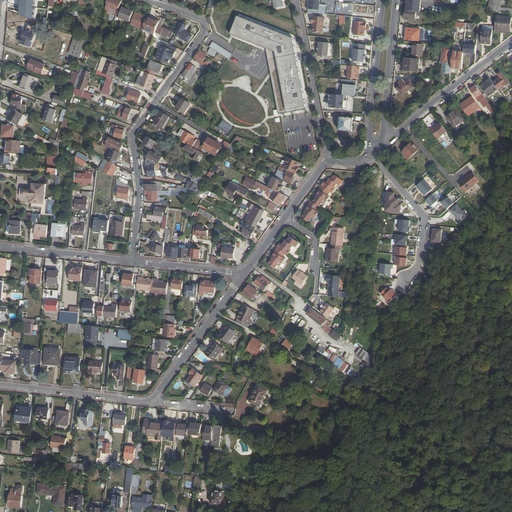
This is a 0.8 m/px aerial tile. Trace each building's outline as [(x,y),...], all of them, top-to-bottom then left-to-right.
[(120,6),(121,2),(117,0),(107,0),(106,7),(105,11),(115,15),(116,16),(120,6)] [(206,15),(211,16),(215,2),(210,0),(206,15)] [(310,13),(318,13),(319,0),(307,0),(307,1),(310,2),(309,9),(310,9),(310,13)] [(421,0),(407,0),(406,10),(420,12),(421,0)] [(120,6),(116,16),(130,21),(133,13),(134,12),(120,6)] [(425,16),(426,13),(406,11),(406,12),(406,15),(406,19),(408,19),(409,19),(409,21),(417,21),(417,15),(425,16)] [(298,35),(235,13),(233,19),(227,18),(225,24),(231,27),(228,35),(264,48),(269,48),(271,62),(277,66),(273,72),(281,116),(312,111),(298,35)] [(145,17),(136,14),(132,23),(132,24),(141,28),(142,25),(145,18),(145,17)] [(325,17),(312,16),(312,24),(313,24),(313,32),(324,33),(325,17)] [(498,29),(501,29),(501,22),(506,22),(511,22),(511,17),(499,16),(498,29)] [(145,26),(144,27),(156,32),(160,22),(148,17),(148,19),(145,26)] [(162,17),(156,32),(161,34),(168,37),(169,35),(173,36),(175,30),(163,26),(166,19),(162,17)] [(37,24),(28,21),(21,43),(31,47),(36,33),(35,32),(37,24)] [(367,22),(356,21),(354,35),(365,36),(365,30),(366,27),(367,27),(367,22)] [(501,22),(501,29),(511,30),(511,29),(511,22),(506,22),(501,22)] [(181,23),(174,36),(176,37),(178,32),(180,33),(184,25),(181,23)] [(407,28),(406,40),(420,41),(420,29),(407,28)] [(193,35),(185,30),(181,37),(189,42),(193,35)] [(492,44),(493,31),(483,30),(482,39),(482,43),(492,44)] [(76,34),(69,53),(80,57),(84,45),(88,47),(91,39),(76,34)] [(147,57),(146,58),(152,60),(153,60),(154,57),(158,58),(159,55),(155,53),(160,39),(159,39),(154,36),(151,46),(147,57)] [(330,43),(320,42),(319,56),(329,57),(330,43)] [(365,58),(365,55),(366,45),(355,44),(354,62),(365,63),(365,58)] [(422,57),(423,45),(413,44),(412,55),(422,57)] [(477,54),(477,45),(465,44),(464,53),(477,54)] [(135,51),(134,54),(140,56),(146,57),(146,58),(147,57),(151,46),(146,45),(142,54),(139,53),(139,52),(135,51)] [(451,66),(452,66),(454,49),(445,48),(443,62),(448,63),(448,65),(445,64),(444,72),(450,73),(451,66)] [(194,59),(205,67),(206,65),(201,61),(204,58),(202,57),(205,53),(201,50),(197,56),(200,58),(198,61),(195,58),(194,59)] [(455,52),(455,70),(464,70),(465,52),(455,52)] [(419,59),(405,58),(404,70),(418,72),(419,59)] [(145,72),(153,75),(155,70),(161,72),(164,64),(153,60),(152,60),(149,70),(145,68),(144,71),(145,72)] [(36,61),(35,65),(38,66),(36,72),(50,77),(53,68),(36,61)] [(107,61),(102,76),(107,78),(112,79),(113,75),(112,74),(116,64),(107,61)] [(188,83),(193,86),(203,72),(198,68),(191,64),(183,75),(190,80),(188,83)] [(360,71),(361,67),(350,66),(349,79),(358,80),(359,74),(359,71),(360,71)] [(511,89),(511,83),(502,70),(498,73),(500,76),(493,81),(504,95),(511,89)] [(75,87),(80,74),(77,73),(73,72),(71,77),(72,77),(69,86),(75,88),(75,87)] [(153,81),(155,76),(153,75),(145,72),(140,86),(150,89),(152,80),(153,81)] [(37,78),(26,74),(21,88),(32,92),(37,78)] [(80,74),(75,87),(85,91),(86,88),(90,77),(80,74)] [(107,78),(103,90),(105,90),(106,88),(109,89),(113,80),(112,79),(107,78)] [(438,82),(443,88),(448,84),(444,78),(438,82)] [(493,81),(491,78),(481,85),(494,102),(504,95),(493,81)] [(401,92),(403,94),(414,86),(412,84),(414,82),(414,81),(413,80),(411,80),(410,80),(406,82),(403,79),(399,82),(401,86),(398,88),(399,89),(398,90),(398,91),(399,92),(400,93),(401,92)] [(482,101),(486,98),(483,93),(477,84),(471,89),(478,98),(479,100),(480,100),(480,101),(481,101),(482,101)] [(356,86),(344,85),(343,95),(344,96),(355,96),(356,86)] [(472,95),(475,99),(478,98),(471,89),(469,91),(472,95)] [(132,90),(128,99),(139,103),(142,93),(132,90)] [(343,109),(344,96),(343,95),(330,94),(329,108),(343,109)] [(22,98),(22,97),(17,95),(14,95),(14,104),(18,104),(18,109),(25,109),(25,104),(23,104),(23,98),(22,98)] [(68,100),(55,95),(53,101),(66,105),(68,100)] [(472,95),(466,100),(473,109),(480,104),(475,99),(472,95)] [(183,99),(177,108),(185,114),(191,105),(183,99)] [(466,100),(461,104),(469,115),(473,112),(472,110),(473,109),(466,100)] [(123,106),(119,117),(129,121),(133,110),(123,106)] [(56,110),(47,107),(42,120),(52,123),(56,110)] [(68,110),(64,109),(57,127),(61,129),(62,126),(65,119),(68,110)] [(456,127),(465,120),(457,109),(448,117),(456,127)] [(14,110),(10,118),(18,123),(22,115),(14,110)] [(160,128),(162,130),(170,117),(161,112),(159,116),(153,125),(159,128),(160,128)] [(27,116),(23,114),(22,115),(18,123),(17,124),(21,126),(27,116)] [(341,120),(339,120),(339,124),(341,124),(340,130),(353,131),(354,125),(355,125),(355,123),(354,123),(355,117),(341,116),(341,120)] [(193,117),(191,120),(208,131),(210,127),(193,117)] [(62,126),(70,129),(73,122),(65,119),(62,126)] [(467,122),(465,120),(456,127),(458,129),(467,122)] [(440,122),(430,129),(441,144),(451,137),(440,122)] [(5,125),(4,125),(3,136),(14,137),(15,125),(5,125)] [(125,127),(114,125),(113,128),(114,128),(117,129),(115,137),(123,139),(125,127)] [(150,129),(158,133),(160,128),(159,128),(153,125),(150,129)] [(180,140),(186,143),(189,145),(192,139),(193,140),(195,136),(182,128),(178,134),(182,136),(180,140)] [(157,141),(149,136),(145,143),(153,148),(157,141)] [(232,145),(235,146),(242,138),(237,136),(231,144),(232,145)] [(120,153),(124,144),(110,138),(106,146),(113,149),(120,153)] [(197,149),(201,152),(204,148),(217,156),(223,146),(210,138),(204,147),(200,144),(197,149)] [(20,145),(21,141),(7,140),(7,144),(6,145),(8,145),(7,152),(20,153),(20,145)] [(412,141),(403,150),(406,153),(405,154),(409,158),(419,149),(412,141)] [(197,160),(201,152),(197,149),(193,147),(189,145),(186,143),(183,148),(194,154),(192,157),(197,160)] [(110,161),(115,164),(121,153),(120,153),(113,149),(107,160),(110,161)] [(151,151),(148,157),(151,158),(167,167),(170,160),(151,151)] [(228,155),(224,153),(218,161),(218,162),(224,165),(228,155)] [(10,155),(2,154),(1,163),(10,164),(10,155)] [(167,167),(151,158),(147,161),(150,177),(170,174),(169,170),(170,169),(167,167)] [(298,166),(300,162),(289,158),(287,161),(283,159),(279,166),(295,173),(296,174),(299,169),(297,168),(298,166)] [(115,164),(110,161),(106,169),(104,171),(114,176),(119,166),(117,165),(115,164)] [(293,177),(295,173),(279,166),(274,164),(272,168),(277,170),(275,177),(284,181),(285,180),(291,183),(294,177),(293,177)] [(86,174),(79,173),(78,182),(92,183),(93,171),(87,171),(86,174)] [(473,172),(458,183),(465,193),(480,182),(473,172)] [(326,181),(323,185),(333,191),(335,193),(338,188),(337,187),(340,183),(342,185),(345,181),(338,175),(337,176),(336,175),(334,177),(333,178),(332,177),(331,180),(328,182),(326,181)] [(24,177),(19,176),(17,202),(45,204),(47,184),(33,183),(33,186),(31,187),(30,187),(29,189),(24,188),(24,177)] [(200,185),(204,179),(199,176),(196,183),(200,185)] [(286,196),(283,194),(282,195),(277,191),(270,188),(247,177),(243,184),(254,189),(256,185),(258,187),(266,191),(271,193),(268,196),(276,202),(277,202),(280,204),(283,201),(283,200),(286,196)] [(285,190),(288,183),(284,181),(275,177),(270,188),(277,191),(280,192),(281,189),(285,190)] [(425,180),(416,187),(425,197),(433,190),(425,180)] [(145,185),(146,191),(153,191),(158,191),(158,187),(156,187),(156,185),(162,185),(162,182),(158,181),(153,181),(153,185),(145,185)] [(210,190),(200,185),(196,183),(192,181),(190,184),(208,194),(210,190)] [(128,185),(121,182),(121,189),(120,189),(119,198),(129,199),(130,190),(128,190),(128,185)] [(247,194),(249,190),(232,182),(228,190),(235,194),(236,192),(237,190),(245,194),(246,193),(247,194)] [(318,198),(315,202),(322,206),(324,203),(326,204),(332,197),(330,195),(333,191),(323,185),(321,189),(322,190),(318,195),(319,196),(318,198)] [(150,191),(149,195),(149,200),(157,201),(158,190),(158,191),(153,191),(150,191)] [(395,193),(387,193),(385,212),(401,214),(402,205),(399,205),(400,199),(395,199),(395,193)] [(433,195),(426,201),(433,209),(440,202),(433,195)] [(84,200),(77,200),(76,208),(87,209),(88,198),(84,197),(84,200)] [(449,198),(441,204),(447,211),(455,204),(449,198)] [(315,202),(313,200),(309,204),(310,205),(307,210),(308,211),(306,213),(304,217),(310,222),(313,218),(315,219),(320,212),(318,211),(322,206),(315,202)] [(255,206),(256,205),(251,203),(249,207),(253,209),(253,210),(256,212),(254,214),(262,218),(265,212),(255,206)] [(163,207),(157,207),(156,215),(164,216),(164,217),(168,217),(169,215),(165,214),(165,213),(167,213),(168,209),(169,210),(170,208),(170,204),(167,204),(166,204),(166,208),(163,207)] [(457,205),(450,211),(459,221),(466,216),(457,205)] [(185,214),(193,217),(195,212),(187,208),(185,214)] [(259,223),(262,218),(254,214),(252,219),(249,218),(247,222),(257,227),(259,223)] [(126,216),(114,215),(114,217),(112,234),(123,235),(124,229),(123,229),(123,226),(124,227),(126,216)] [(410,221),(400,220),(399,232),(409,233),(410,221)] [(8,227),(7,234),(20,236),(22,222),(8,221),(8,227)] [(100,222),(94,222),(93,233),(102,234),(102,232),(108,233),(109,222),(101,221),(100,222)] [(252,237),(257,228),(243,221),(239,230),(252,237)] [(48,223),(36,222),(34,234),(35,234),(40,235),(47,235),(48,223)] [(59,223),(54,223),(53,236),(67,237),(68,227),(59,226),(59,223)] [(82,226),(74,226),(74,232),(74,234),(85,235),(86,224),(83,223),(82,226)] [(195,225),(194,235),(208,236),(209,230),(204,229),(204,225),(195,225)] [(343,245),(344,245),(345,228),(335,227),(333,244),(343,245)] [(442,228),(433,227),(432,241),(441,242),(442,228)] [(160,246),(165,246),(166,242),(163,241),(163,240),(161,238),(162,236),(154,231),(149,237),(152,239),(155,241),(160,246)] [(286,252),(289,254),(292,249),(291,248),(294,245),(297,247),(300,242),(291,236),(289,239),(288,240),(286,239),(285,242),(283,244),(281,243),(278,246),(286,252)] [(407,237),(396,236),(395,246),(407,247),(407,237)] [(158,251),(165,253),(165,246),(160,246),(155,241),(152,249),(158,251)] [(343,245),(333,244),(333,248),(329,248),(329,254),(328,254),(328,261),(339,262),(341,249),(343,249),(343,245)] [(237,247),(225,246),(224,256),(236,258),(237,247)] [(284,256),(286,252),(278,246),(275,251),(276,252),(272,257),(274,258),(272,260),(270,263),(275,268),(278,264),(280,265),(286,258),(284,256)] [(169,256),(180,257),(181,248),(170,247),(169,256)] [(181,248),(180,257),(187,258),(188,252),(191,252),(191,249),(181,248)] [(396,248),(396,256),(407,257),(408,249),(396,248)] [(396,258),(395,266),(407,267),(407,259),(396,258)] [(392,265),(381,264),(380,275),(391,276),(392,265)] [(83,281),(84,267),(79,267),(79,268),(78,268),(78,269),(76,269),(76,268),(71,267),(70,280),(83,281)] [(57,269),(47,268),(45,282),(60,284),(61,272),(57,272),(57,269)] [(43,270),(31,269),(30,275),(32,276),(32,282),(41,283),(43,270)] [(297,272),(294,277),(303,284),(309,276),(305,273),(299,269),(297,272)] [(92,273),(92,271),(86,270),(85,286),(98,287),(99,274),(92,273)] [(135,275),(124,274),(123,284),(133,285),(135,275)] [(273,281),(263,274),(261,276),(260,276),(256,282),(265,289),(270,283),(271,284),(273,281)] [(330,295),(343,297),(343,291),(340,291),(341,276),(327,275),(327,281),(331,281),(330,295)] [(144,277),(139,276),(138,289),(153,291),(154,280),(144,278),(144,277)] [(155,278),(154,280),(153,291),(153,293),(168,294),(169,282),(159,281),(159,279),(155,278)] [(184,289),(185,279),(180,279),(174,279),(173,288),(184,289)] [(218,281),(212,281),(212,282),(203,281),(201,295),(206,295),(206,291),(216,292),(218,281)] [(250,283),(245,292),(253,298),(259,289),(250,283)] [(198,297),(199,284),(194,284),(194,286),(187,285),(186,297),(192,298),(192,296),(198,297)] [(387,287),(380,293),(388,303),(397,294),(391,288),(389,290),(387,287)] [(53,300),(47,300),(46,310),(59,311),(59,301),(53,301),(53,300)] [(95,314),(95,301),(84,300),(83,313),(95,314)] [(121,311),(132,312),(133,301),(122,300),(121,311)] [(321,312),(329,318),(336,309),(328,303),(321,312)] [(114,306),(100,305),(99,315),(104,316),(118,317),(119,304),(115,304),(114,306)] [(251,319),(256,310),(246,305),(238,318),(250,324),(252,320),(251,319)] [(326,325),(324,328),(323,329),(339,340),(342,335),(330,327),(333,322),(330,319),(329,321),(309,306),(306,311),(308,312),(306,314),(323,326),(325,323),(326,325)] [(165,323),(176,324),(176,317),(165,315),(164,323),(165,323)] [(292,322),(296,324),(301,318),(296,315),(292,322)] [(33,324),(24,323),(23,333),(32,334),(33,324)] [(79,324),(71,323),(70,332),(80,333),(85,332),(86,325),(79,324)] [(175,337),(176,328),(176,324),(165,323),(164,336),(175,337)] [(101,327),(88,325),(86,339),(99,340),(101,327)] [(225,329),(222,333),(219,336),(228,343),(236,332),(226,325),(224,328),(225,329)] [(133,330),(119,329),(118,338),(132,340),(133,330)] [(255,337),(249,348),(259,354),(266,343),(255,337)] [(157,351),(169,352),(169,348),(168,348),(169,345),(170,340),(158,339),(157,351)] [(289,340),(286,343),(289,344),(287,347),(291,350),(295,344),(289,340)] [(224,348),(216,342),(207,354),(216,360),(224,348)] [(318,344),(315,348),(322,353),(325,349),(318,344)] [(374,355),(362,347),(358,354),(371,363),(374,355)] [(25,349),(24,349),(23,362),(37,364),(38,351),(29,350),(29,349),(25,348),(25,349)] [(61,349),(47,348),(45,364),(60,365),(61,349)] [(148,368),(158,369),(160,355),(150,354),(148,368)] [(335,355),(331,364),(348,373),(353,365),(335,355)] [(3,357),(0,356),(0,369),(7,370),(6,372),(15,372),(16,361),(3,360),(3,357)] [(67,369),(79,370),(81,370),(82,358),(67,357),(67,365),(68,365),(67,367),(67,369)] [(99,371),(104,371),(105,361),(91,360),(90,373),(96,374),(96,371),(99,371)] [(120,366),(114,365),(113,371),(116,371),(116,374),(119,375),(119,378),(125,379),(126,365),(120,364),(120,366)] [(147,371),(136,369),(135,379),(134,382),(145,383),(147,371)] [(197,374),(198,372),(194,369),(191,374),(192,375),(188,381),(196,388),(204,376),(203,375),(203,377),(197,374)] [(228,387),(220,382),(216,390),(224,394),(228,387)] [(202,390),(210,395),(214,388),(206,383),(202,390)] [(268,389),(258,384),(250,401),(260,406),(268,389)] [(31,421),(33,407),(28,406),(28,407),(19,407),(18,420),(31,421)] [(50,408),(39,407),(38,417),(49,418),(50,408)] [(96,410),(84,409),(83,420),(88,421),(87,425),(90,425),(90,423),(94,423),(94,421),(96,410)] [(69,426),(71,412),(67,411),(67,412),(59,412),(59,417),(58,424),(64,424),(64,425),(69,426)] [(116,414),(115,423),(127,425),(129,415),(124,415),(121,414),(116,414)] [(159,435),(159,440),(162,440),(164,423),(149,422),(150,419),(146,419),(145,432),(148,432),(148,435),(155,436),(155,435),(159,435)] [(191,422),(190,424),(189,433),(202,435),(203,424),(191,422)] [(190,424),(178,423),(177,433),(189,435),(189,433),(190,424)] [(214,440),(215,426),(206,425),(205,439),(214,440)] [(223,425),(215,425),(215,426),(214,440),(213,445),(214,445),(221,446),(223,425)] [(105,431),(101,431),(99,447),(105,447),(104,452),(111,452),(112,443),(106,442),(107,435),(104,435),(105,431)] [(53,437),(52,447),(67,449),(68,438),(62,438),(59,437),(59,436),(55,436),(53,437)] [(21,440),(11,439),(10,451),(20,452),(21,440)] [(145,440),(138,440),(138,447),(136,457),(141,458),(141,456),(142,448),(145,448),(145,440)] [(136,457),(138,447),(127,446),(126,456),(131,457),(136,458),(136,457)] [(26,456),(31,457),(31,448),(23,447),(22,456),(26,456)] [(48,457),(48,450),(40,449),(39,458),(48,459),(48,457)] [(90,470),(90,463),(85,463),(77,462),(74,462),(73,469),(76,469),(90,470)] [(126,491),(132,492),(133,485),(134,478),(134,474),(135,468),(129,468),(126,491)] [(13,491),(12,491),(11,500),(23,502),(24,492),(24,487),(25,487),(25,483),(21,483),(20,487),(13,486),(13,491)] [(67,485),(45,483),(44,492),(57,493),(56,503),(65,504),(67,485)] [(219,490),(217,490),(216,496),(214,496),(214,502),(223,504),(223,502),(225,502),(226,498),(227,498),(227,492),(223,491),(223,490),(219,490)] [(84,495),(72,493),(70,508),(83,509),(84,495)] [(142,499),(142,497),(135,497),(134,505),(152,507),(153,495),(145,494),(145,498),(145,499),(142,499)] [(119,504),(118,506),(123,506),(124,496),(116,495),(115,503),(119,504)] [(93,511),(103,511),(105,502),(95,501),(93,511)]
